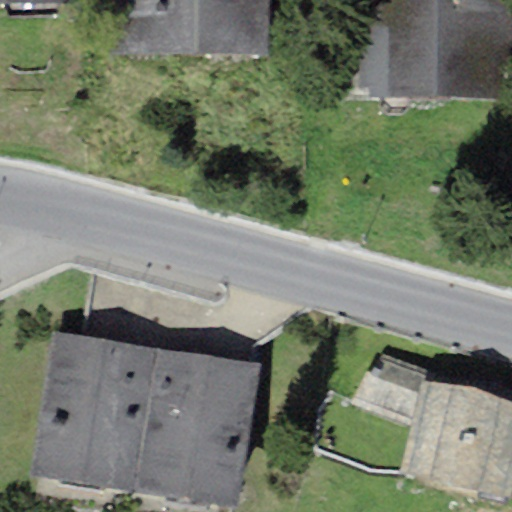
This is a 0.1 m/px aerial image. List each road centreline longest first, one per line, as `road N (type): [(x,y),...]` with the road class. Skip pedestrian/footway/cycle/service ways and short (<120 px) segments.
road 1 (residential): [(511,332),(113,229)]
road 2 (residential): [(113,229),(0,278)]
